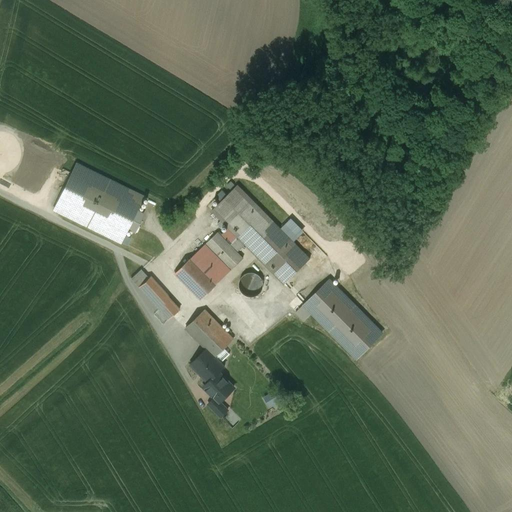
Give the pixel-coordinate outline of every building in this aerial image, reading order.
[(143,197),(76,164),(54,209),(62,213),(80,222),(120,242),(127,228),(135,232),(143,215),(136,211),(143,197)] [(294,242),(237,185),(212,210),(221,220),(218,224),(221,228),(225,224),(229,228),(238,237),(245,244),(255,254),(285,284),(310,259),(294,242)] [(221,236),(230,246),(238,237),(229,228),(221,236)] [(243,259),(237,252),(230,246),(221,236),(217,233),(175,274),(201,300),(243,259)] [(237,252),(245,244),(238,237),(230,246),(237,252)] [(169,320),(180,310),(149,277),(148,278),(141,270),(131,278),(138,287),(169,320)] [(255,273),(251,272),(248,273),(245,274),(243,276),(241,278),(239,281),(239,284),(239,288),(240,291),(242,293),(245,295),(248,296),(251,297),(254,297),(257,295),(260,293),(262,291),(263,288),(264,285),(263,282),(262,279),(260,276),(258,274),(255,273)] [(381,334),(330,281),(295,314),(303,322),(312,313),(356,358),(381,334)] [(234,339),(205,310),(204,310),(186,328),(206,348),(215,357),(233,339),(233,340),(234,339)] [(215,357),(206,348),(190,364),(209,382),(209,383),(219,373),(225,367),(215,357)] [(234,388),(219,373),(209,383),(209,382),(204,387),(215,398),(219,402),(220,402),(234,388)] [(219,402),(215,398),(208,404),(221,417),(228,410),(220,402),(219,402)]
